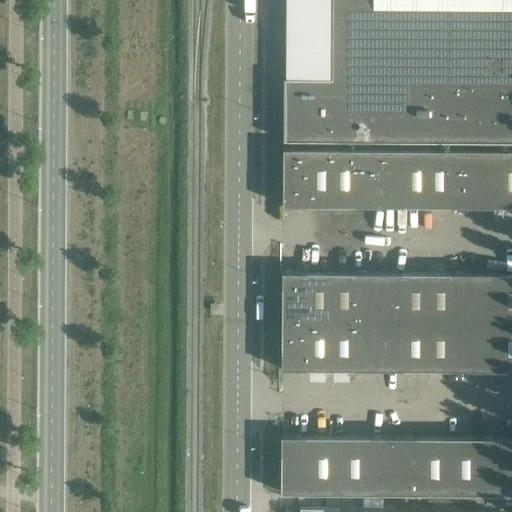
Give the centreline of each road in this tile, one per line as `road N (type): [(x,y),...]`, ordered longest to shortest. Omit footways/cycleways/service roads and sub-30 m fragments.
road 1 (unclassified): [(238,511),(241,0)]
road 2 (tertiary): [(54,511),(55,0)]
